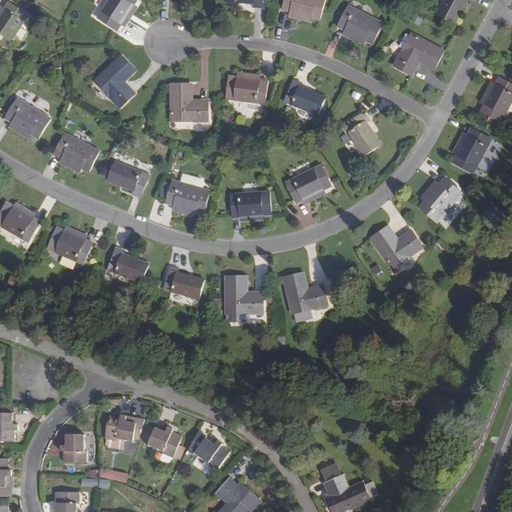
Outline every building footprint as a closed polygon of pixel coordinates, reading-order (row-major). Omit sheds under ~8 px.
[(117,32),(121,25),(134,4),(136,0),(110,0),(98,19),(117,32)] [(284,0),(282,10),(291,12),(313,18),(321,20),(326,0),(284,0)] [(471,4),(472,0),(445,0),(437,15),(455,25),(467,2),(471,4)] [(29,15),(10,2),(5,9),(0,16),(0,44),(6,49),(29,15)] [(126,28),(139,7),(134,4),(121,25),(126,28)] [(338,26),(346,30),(367,41),(374,45),(384,25),(348,6),(338,26)] [(312,24),(313,18),(291,12),(289,18),(312,24)] [(364,47),(367,41),(346,30),(343,36),(364,47)] [(435,69),(444,52),(413,34),(395,66),(413,75),(421,62),(435,69)] [(136,71),(122,57),(96,82),(121,108),(135,94),(124,83),(136,71)] [(262,75),(238,72),(238,77),(261,80),(262,75)] [(266,105),(269,81),(261,80),(238,77),(229,76),(226,99),(266,105)] [(511,83),(500,77),(496,84),(485,105),(481,113),(501,123),(511,102),(511,83)] [(303,83),(294,79),(284,102),(319,117),(327,98),(302,87),(303,83)] [(479,102),(485,105),(496,84),(491,81),(479,102)] [(193,85),(172,85),(172,121),(209,122),(209,102),(193,101),(193,85)] [(39,139),(52,120),(17,98),(5,118),(12,123),(33,135),(39,139)] [(370,120),(365,112),(344,126),(366,157),(383,146),(367,123),(370,120)] [(29,140),(33,135),(12,123),(8,128),(29,140)] [(473,128),(469,135),(457,156),(453,164),(474,174),(493,139),(473,128)] [(452,154),(457,156),(469,135),(464,133),(452,154)] [(54,155),(62,158),(83,169),(91,173),(100,152),(65,134),(54,155)] [(80,175),(83,169),(62,158),(59,164),(80,175)] [(142,199),(151,177),(115,162),(107,181),(134,192),(133,195),(142,199)] [(296,204),(303,201),(325,189),(333,185),(323,166),(286,183),(296,204)] [(182,180),(181,183),(204,190),(205,185),(202,180),(188,177),(189,175),(183,173),(181,179),(182,180)] [(463,192),(446,178),(440,185),(425,203),(420,209),(437,223),(463,192)] [(435,180),(420,198),(425,203),(440,185),(435,180)] [(166,203),(174,205),(197,212),(205,214),(211,192),(204,190),(181,183),(172,181),(166,203)] [(328,195),(325,189),(303,201),(306,206),(328,195)] [(231,195),(232,218),(240,218),(264,216),(273,215),(271,192),(231,195)] [(0,224),(30,243),(41,223),(34,219),(14,207),(7,203),(0,214),(0,224)] [(37,214),(17,203),(14,207),(34,219),(37,214)] [(196,218),(197,212),(174,205),(172,211),(196,218)] [(89,236),(67,227),(65,231),(87,241),(89,236)] [(85,265),(94,244),(87,241),(65,231),(57,228),(48,249),(85,265)] [(389,228),(372,239),(394,269),(423,248),(412,231),(398,240),(389,228)] [(126,252),(116,248),(108,270),(144,284),(150,265),(124,255),(126,252)] [(179,269),(170,267),(163,290),(201,300),(206,281),(179,273),(179,269)] [(305,274),(285,279),(293,314),(329,306),(324,286),(309,290),(305,274)] [(247,277),(227,278),(227,314),(263,313),(263,293),(248,294),(247,277)] [(0,441),(16,442),(16,431),(19,431),(19,424),(14,424),(13,413),(0,412),(0,441)] [(122,414),(121,417),(111,414),(104,436),(106,436),(116,439),(116,437),(126,440),(132,442),(134,443),(135,438),(140,440),(145,422),(128,416),(122,414)] [(163,453),(174,458),(183,438),(173,433),(174,431),(168,428),(166,433),(156,429),(149,445),(164,451),(163,453)] [(61,452),(65,452),(65,463),(87,463),(87,451),(85,451),(85,435),(67,435),(67,446),(61,446),(61,452)] [(126,440),(116,437),(116,439),(106,436),(105,441),(107,445),(122,450),(126,440)] [(208,465),(217,472),(230,454),(221,447),(223,444),(219,441),(215,445),(206,438),(195,453),(209,462),(208,465)] [(0,496),(12,496),(12,470),(9,470),(9,459),(0,458),(0,496)] [(323,478),(339,475),(337,464),(321,468),(323,478)] [(99,478),(99,470),(90,470),(90,478),(99,478)] [(332,511),(351,511),(373,501),(371,497),(378,494),(373,482),(366,485),(364,481),(350,488),(344,475),(325,484),(331,499),(328,500),(332,511)] [(127,487),(130,479),(124,477),(121,485),(127,487)] [(226,503),(218,511),(248,511),(249,511),(252,511),(262,502),(246,487),(244,489),(230,478),(215,494),(226,503)] [(80,504),(80,493),(57,492),(57,503),(53,503),(53,510),(59,510),(59,511),(77,511),(78,505),(80,504)]
